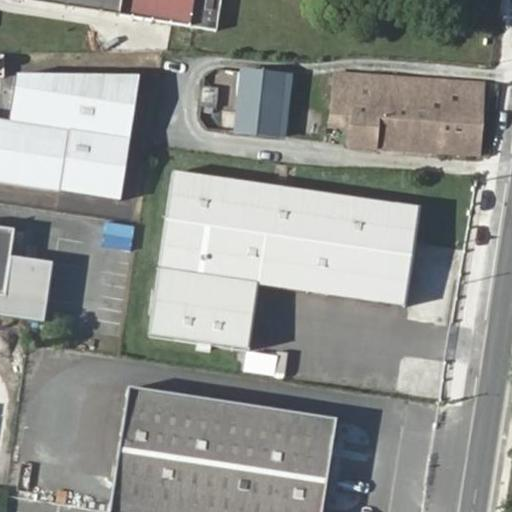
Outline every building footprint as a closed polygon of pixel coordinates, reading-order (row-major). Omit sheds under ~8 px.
[(172,0),(18,0),(169,22),(172,0)] [(172,0),(169,22),(218,29),(222,0),(172,0)] [(329,119),(347,120),(349,76),(349,69),(340,69),(339,75),(331,75),(329,119)] [(237,73),(234,134),(271,136),(274,76),(237,73)] [(349,76),(347,120),(346,147),(474,156),(479,85),(349,76)] [(116,202),(130,82),(7,87),(0,134),(54,142),(47,194),(107,201),(116,202)] [(0,188),(47,194),(54,142),(0,134),(0,133),(0,188)] [(420,206),(171,170),(147,335),(248,350),(258,285),(405,306),(420,206)] [(0,297),(7,298),(16,233),(0,230),(0,297)] [(316,511),(330,422),(126,392),(107,511),(316,511)]
